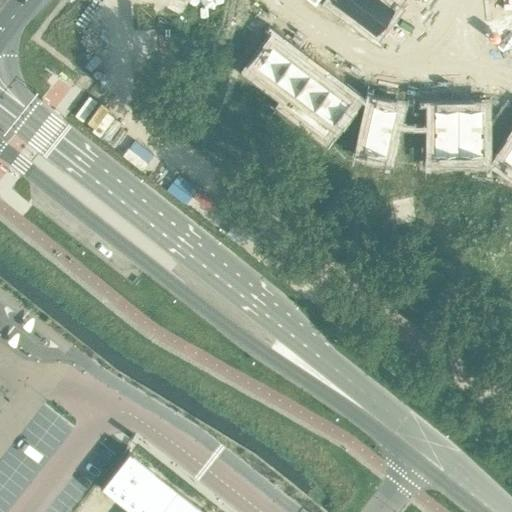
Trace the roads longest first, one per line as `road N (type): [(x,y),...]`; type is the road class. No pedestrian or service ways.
road 1 (residential): [(112,0),(108,72),(118,108),(196,159),(511,420)]
road 2 (tertiary): [(319,376),(285,324),(0,95)]
road 3 (tertiary): [(0,153),(256,349),(319,376)]
road 4 (tertiary): [(422,456),(319,376)]
